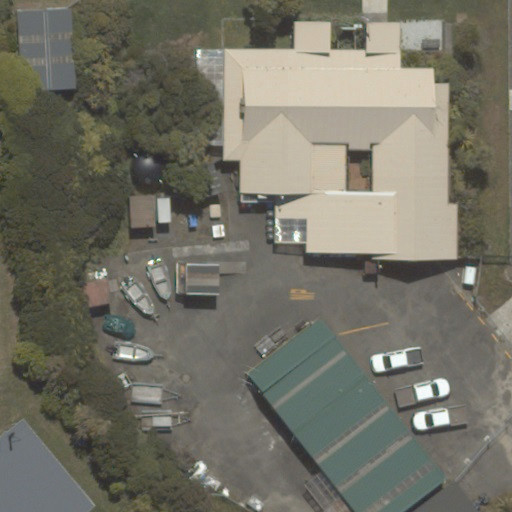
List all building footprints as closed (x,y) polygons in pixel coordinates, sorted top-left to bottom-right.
[(72,7),(17,10),(21,91),(76,88),(72,7)] [(453,84),(437,84),(437,68),(399,67),(400,22),(378,22),(365,22),(365,49),(331,49),(332,21),(293,20),(292,49),(221,47),(219,162),(238,163),(238,195),(275,196),(274,243),(311,244),(311,257),(459,260),(460,203),(450,201),(453,84)] [(324,316),(248,374),(354,511),(404,511),(449,478),(324,316)] [(87,511),(95,506),(24,420),(0,440),(0,511),(87,511)] [(479,511),(456,481),(413,511),(479,511)]
